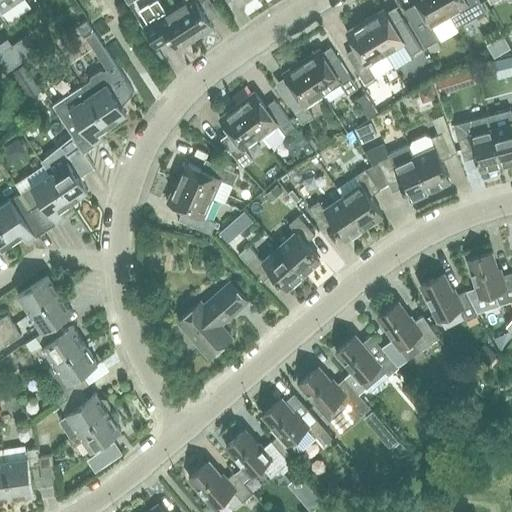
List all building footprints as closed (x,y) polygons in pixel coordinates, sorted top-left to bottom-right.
[(0,0),(0,7),(3,12),(20,0),(0,0)] [(196,38),(176,6),(166,11),(159,0),(155,0),(139,10),(147,22),(143,25),(157,47),(171,38),(178,49),(196,38)] [(184,0),(176,6),(196,38),(214,26),(199,3),(203,0),(184,0)] [(416,0),(419,5),(416,7),(414,4),(404,10),(425,47),(438,39),(431,26),(450,15),(441,0),(416,0)] [(441,0),(450,15),(457,27),(486,10),(480,0),(441,0)] [(386,53),(404,43),(411,54),(422,48),(417,40),(406,22),(397,28),(384,8),(366,20),(386,53)] [(94,28),(87,18),(77,25),(84,35),(94,28)] [(369,64),(386,53),(366,20),(347,31),(359,50),(349,56),(365,82),(376,75),(369,64)] [(93,45),(101,40),(94,30),(86,35),(93,45)] [(0,43),(0,59),(8,71),(23,60),(13,45),(8,38),(0,43)] [(323,94),(324,93),(340,82),(348,94),(358,87),(338,56),(329,62),(320,48),(302,60),(323,94)] [(323,94),(302,60),(283,72),(305,105),(323,94)] [(90,80),(82,85),(89,95),(108,125),(127,112),(122,105),(135,91),(116,63),(105,70),(102,69),(91,75),(90,80)] [(25,64),(12,73),(23,90),(36,81),(25,64)] [(459,87),(455,74),(437,80),(441,93),(459,87)] [(85,151),(104,139),(99,131),(108,125),(89,95),(82,85),(53,104),(81,146),(85,151)] [(419,90),(422,97),(428,99),(435,97),(431,85),(419,90)] [(277,101),(268,108),(255,91),(237,104),(261,136),(278,123),(280,127),(286,134),(296,126),(277,101)] [(378,111),(366,92),(356,98),(369,117),(378,111)] [(244,149),(261,136),(237,104),(220,117),(244,149)] [(308,108),(298,115),(303,123),(314,116),(308,108)] [(509,108),(493,112),(489,113),(502,163),(511,160),(511,111),(510,112),(509,108)] [(480,169),(502,163),(489,113),(455,123),(456,127),(462,151),(474,148),(480,169)] [(371,122),(357,129),(363,142),(377,135),(371,122)] [(303,130),(295,136),(302,146),(310,140),(303,130)] [(410,145),(430,188),(451,179),(442,159),(453,154),(442,131),(431,137),(430,136),(425,134),(412,140),(410,145)] [(430,188),(410,145),(409,144),(378,158),(389,184),(400,178),(409,198),(430,188)] [(95,166),(85,151),(81,146),(65,156),(68,160),(50,172),(70,202),(88,190),(80,176),(95,166)] [(330,150),(320,157),(326,165),(336,158),(330,150)] [(245,165),(251,160),(253,159),(247,151),(237,159),(243,166),(245,165)] [(176,181),(213,197),(222,177),(185,161),(176,181)] [(209,172),(222,177),(221,178),(225,180),(233,184),(239,172),(230,168),(214,161),(209,172)] [(370,195),(381,188),(366,167),(356,175),(362,183),(343,196),(364,226),(382,213),(370,195)] [(60,208),(70,202),(50,172),(23,191),(22,191),(33,207),(32,208),(46,229),(66,216),(60,208)] [(213,197),(176,181),(168,201),(186,209),(204,217),(213,197)] [(273,200),(284,191),(278,184),(267,193),(273,200)] [(27,242),(46,229),(32,208),(29,210),(17,194),(0,205),(0,221),(13,240),(22,234),(27,242)] [(364,226),(343,196),(325,208),(319,200),(308,207),(323,228),(333,221),(345,239),(364,226)] [(280,246),(304,273),(321,258),(306,242),(316,233),(302,219),(299,215),(289,223),(296,231),(280,246)] [(208,218),(203,229),(211,233),(217,221),(208,218)] [(233,220),(220,232),(228,242),(242,230),(233,220)] [(0,248),(13,240),(0,221),(0,248)] [(249,245),(239,253),(263,280),(273,272),(287,288),(304,273),(280,246),(263,261),(249,245)] [(468,259),(474,278),(480,295),(495,290),(499,303),(511,299),(511,270),(500,275),(493,251),(468,259)] [(421,284),(430,302),(438,318),(461,307),(467,320),(479,314),(466,289),(455,295),(444,272),(421,284)] [(18,293),(31,312),(61,292),(48,273),(18,293)] [(201,300),(178,320),(209,356),(232,336),(221,324),(248,300),(231,281),(204,304),(201,300)] [(73,311),(61,292),(31,312),(43,330),(45,329),(45,330),(58,321),(73,311)] [(400,346),(413,337),(421,349),(439,336),(424,314),(413,321),(399,300),(378,315),(389,332),(400,346)] [(0,317),(0,332),(15,323),(8,313),(0,317)] [(65,331),(58,321),(45,330),(45,329),(43,330),(36,335),(55,364),(85,344),(73,325),(65,331)] [(0,347),(22,333),(15,323),(0,332),(0,347)] [(336,351),(361,380),(370,390),(399,366),(382,346),(373,354),(356,334),(336,351)] [(498,354),(485,342),(475,352),(488,364),(498,354)] [(67,397),(68,397),(82,388),(90,382),(83,372),(98,362),(85,344),(55,364),(48,368),(63,390),(56,395),(60,401),(67,397)] [(319,365),(299,382),(332,421),(351,404),(360,415),(371,407),(345,376),(335,385),(319,365)] [(479,399),(473,385),(464,389),(470,403),(479,399)] [(6,387),(2,388),(3,395),(15,410),(22,405),(6,387)] [(59,402),(67,414),(59,420),(70,436),(78,431),(79,431),(109,411),(107,409),(109,408),(110,404),(106,398),(102,397),(100,398),(96,392),(88,398),(82,388),(68,397),(67,397),(60,401),(59,402)] [(288,443),(290,441),(296,449),(301,449),(316,437),(326,429),(308,408),(299,416),(282,397),(263,414),(279,433),(288,443)] [(433,430),(444,421),(434,409),(423,418),(433,430)] [(109,412),(109,411),(79,431),(78,431),(70,436),(69,437),(74,445),(84,439),(91,449),(121,429),(117,422),(118,421),(119,418),(115,411),(111,410),(109,412)] [(386,425),(378,432),(391,447),(399,440),(386,425)] [(226,445),(239,461),(244,466),(251,475),(262,465),(271,476),(280,469),(282,471),(292,463),(285,455),(272,439),(262,448),(246,428),(226,445)] [(279,433),(272,439),(285,455),(289,450),(285,445),(288,443),(279,433)] [(115,441),(101,449),(109,461),(123,452),(115,441)] [(23,446),(5,448),(6,460),(11,495),(33,492),(30,466),(41,465),(40,455),(38,447),(29,448),(23,446)] [(0,496),(11,495),(6,460),(5,448),(0,449),(0,496)] [(40,455),(41,465),(54,463),(53,462),(52,453),(40,455)] [(235,507),(243,500),(253,492),(244,481),(236,473),(235,471),(225,479),(209,460),(189,477),(214,506),(226,496),(235,507)] [(244,466),(236,473),(244,481),(251,475),(244,466)] [(299,473),(289,481),(297,490),(306,483),(299,473)] [(164,511),(158,503),(146,511),(164,511)]
